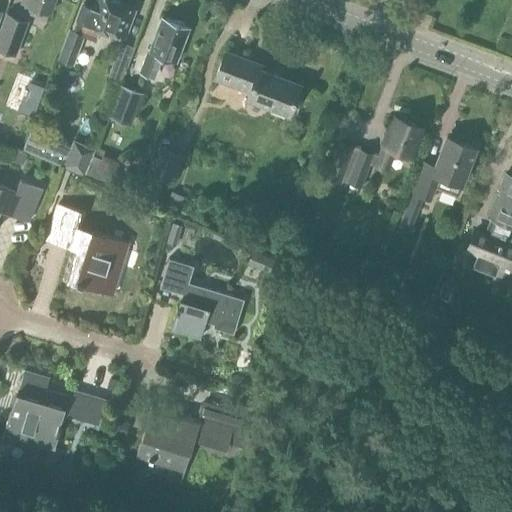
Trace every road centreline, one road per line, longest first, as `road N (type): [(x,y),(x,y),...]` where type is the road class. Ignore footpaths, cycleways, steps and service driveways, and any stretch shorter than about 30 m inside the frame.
road 1 (tertiary): [(511,86),(279,0)]
road 2 (residential): [(139,351),(0,319)]
